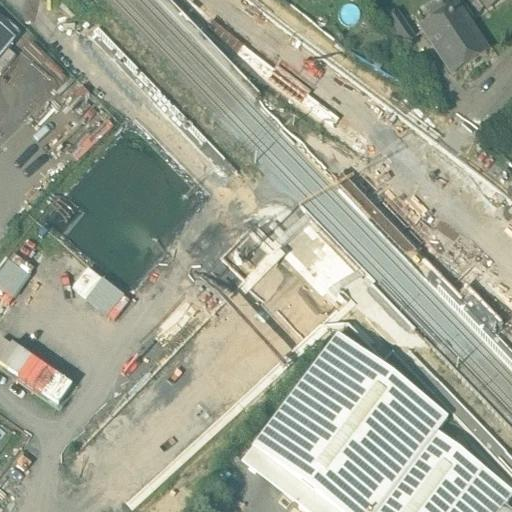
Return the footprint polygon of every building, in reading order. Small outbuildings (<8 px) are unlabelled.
[(203,29),(174,0),(144,0),(188,44),(203,29)] [(480,0),(487,9),(500,0),(480,0)] [(485,52),(455,5),(421,28),(452,74),(485,52)] [(415,39),(397,12),(385,20),(403,47),(415,39)] [(0,59),(14,43),(0,31),(0,59)] [(64,283),(82,263),(66,249),(48,269),(64,283)] [(10,261),(0,277),(0,299),(13,308),(33,274),(10,261)] [(0,365),(63,408),(79,386),(5,336),(0,343),(0,365)] [(447,421),(337,338),(255,445),(251,450),(332,511),(500,511),(502,509),(506,505),(511,496),(511,494),(435,436),(447,421)] [(300,511),(332,511),(251,450),(240,466),(300,511)] [(0,498),(2,501),(18,482),(0,466),(0,498)]
